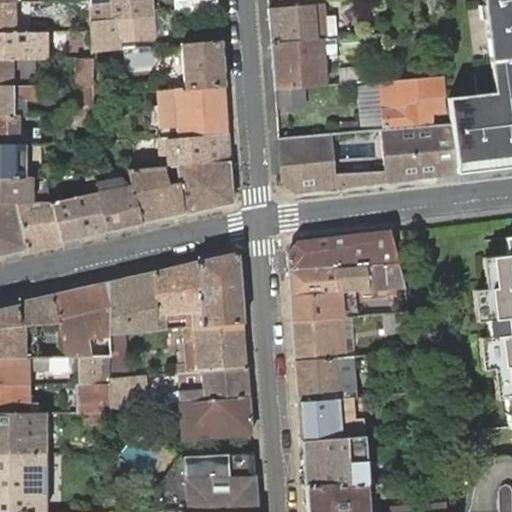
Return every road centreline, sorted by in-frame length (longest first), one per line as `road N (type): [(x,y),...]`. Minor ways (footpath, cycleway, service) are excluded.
road 1 (residential): [(256,217),(279,511)]
road 2 (residential): [(0,278),(256,217)]
road 3 (residential): [(256,217),(511,189)]
road 4 (residential): [(240,0),(256,217)]
